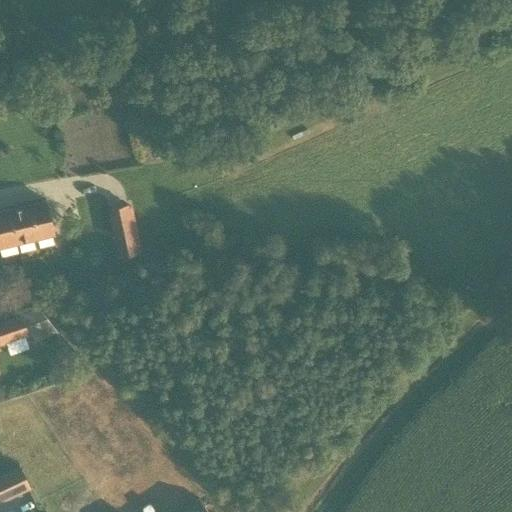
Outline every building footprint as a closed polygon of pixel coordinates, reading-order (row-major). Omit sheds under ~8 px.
[(0,247),(9,246),(52,235),(44,201),(0,211),(0,247)] [(107,209),(117,258),(138,253),(137,248),(140,247),(132,207),(129,208),(128,205),(107,209)] [(38,309),(0,322),(0,345),(28,336),(28,335),(30,334),(33,344),(58,333),(38,309)] [(0,500),(6,498),(14,494),(29,487),(24,477),(20,468),(5,476),(0,477),(0,500)] [(177,511),(206,511),(195,498),(177,511)]
